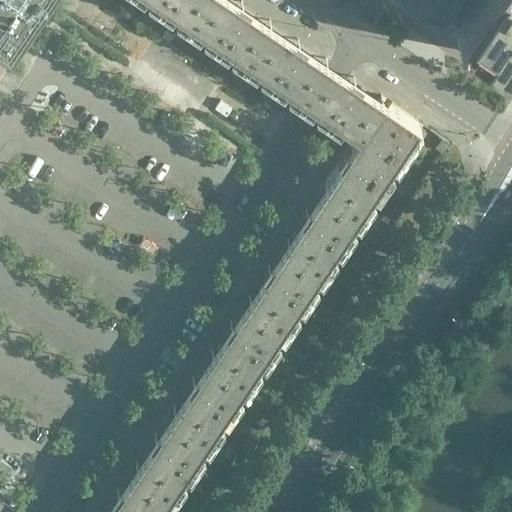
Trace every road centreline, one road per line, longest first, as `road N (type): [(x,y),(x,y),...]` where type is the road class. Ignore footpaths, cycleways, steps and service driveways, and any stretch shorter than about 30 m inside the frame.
road 1 (residential): [(41,511),(360,38)]
road 2 (tertiary): [(286,511),(466,241)]
road 3 (residential): [(511,143),(360,38)]
